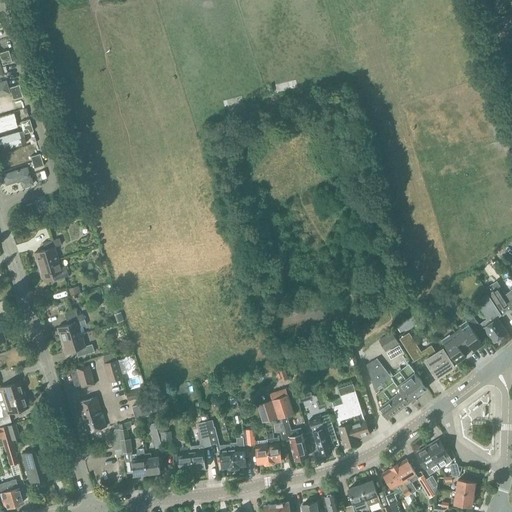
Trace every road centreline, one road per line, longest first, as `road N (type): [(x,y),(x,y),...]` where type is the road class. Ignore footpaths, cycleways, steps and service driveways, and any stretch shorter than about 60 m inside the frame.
road 1 (residential): [(90,510),(0,214)]
road 2 (residential): [(90,510),(306,476),(387,444)]
road 3 (residential): [(0,1),(48,188)]
